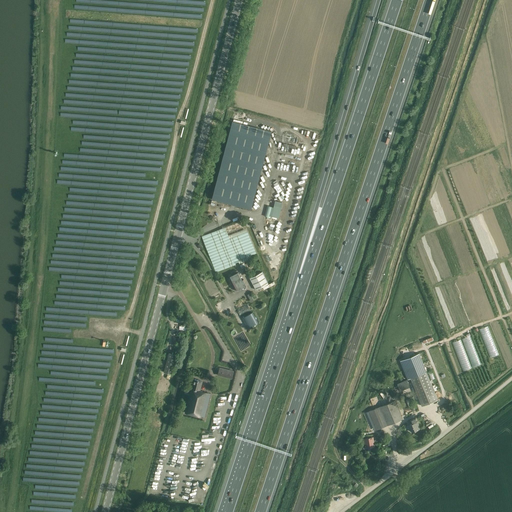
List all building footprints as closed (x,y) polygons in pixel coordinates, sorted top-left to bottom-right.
[(232,121),(222,159),(212,199),(251,210),(272,132),(232,121)] [(243,220),(225,227),(238,260),(238,262),(239,264),(257,257),(243,220)] [(235,263),(238,262),(238,260),(225,227),(202,236),(216,272),(236,264),(235,263)] [(256,290),(268,283),(262,271),(250,278),(256,290)] [(237,272),(230,276),(235,286),(234,286),(236,291),(237,290),(239,289),(243,287),(244,289),(247,288),(246,286),(246,285),(243,279),(242,280),(237,272)] [(265,295),(237,310),(240,316),(268,301),(265,295)] [(174,318),(182,320),(183,317),(180,315),(181,314),(176,312),(174,318)] [(252,312),(242,318),(248,328),(258,323),(252,312)] [(487,326),(479,329),(489,358),(498,355),(487,326)] [(470,336),(461,339),(472,367),(481,364),(470,336)] [(461,340),(452,343),(463,371),(471,368),(461,340)] [(169,352),(163,372),(172,374),(177,355),(169,352)] [(419,353),(400,361),(404,370),(408,379),(410,378),(422,406),(432,402),(438,399),(426,372),(425,368),(419,353)] [(234,371),(219,367),(217,375),(232,379),(234,371)] [(191,389),(185,412),(204,417),(210,393),(200,391),(201,386),(200,386),(201,381),(194,379),(192,389),(191,389)] [(410,387),(407,380),(397,384),(400,391),(410,387)] [(380,407),(387,425),(402,419),(395,401),(380,407)] [(412,402),(408,404),(409,407),(411,406),(413,411),(416,410),(412,402)] [(387,425),(380,407),(369,411),(376,430),(387,425)] [(412,423),(409,424),(412,432),(420,429),(417,421),(415,418),(411,420),(412,423)] [(373,437),(364,438),(365,444),(366,448),(372,447),(375,447),(374,442),(376,442),(376,441),(376,440),(373,440),(373,437)]
